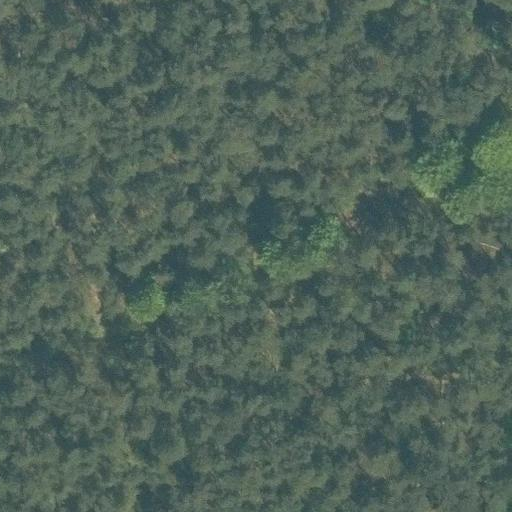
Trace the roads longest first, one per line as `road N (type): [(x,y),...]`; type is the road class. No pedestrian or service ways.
road 1 (track): [(109,306),(485,138)]
road 2 (track): [(109,306),(5,17)]
